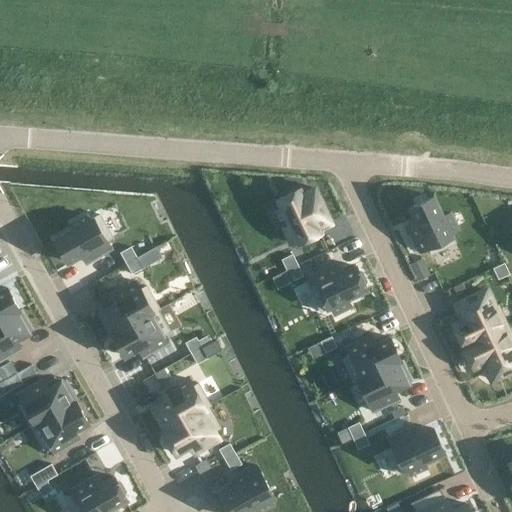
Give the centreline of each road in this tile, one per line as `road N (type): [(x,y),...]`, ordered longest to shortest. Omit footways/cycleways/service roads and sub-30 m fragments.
road 1 (residential): [(0,135),(343,164)]
road 2 (residential): [(0,208),(163,505)]
road 3 (residential): [(343,164),(468,426)]
road 4 (residential): [(343,164),(511,182)]
